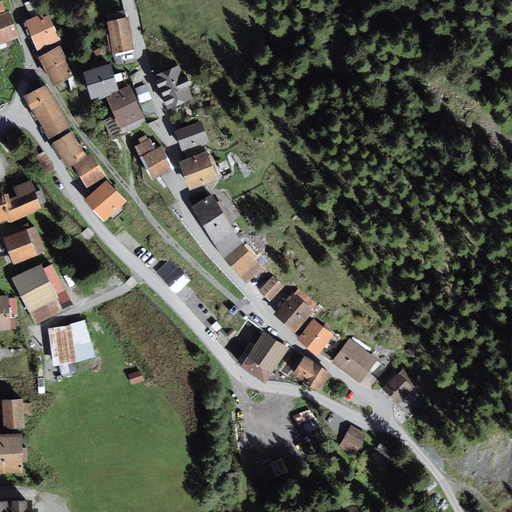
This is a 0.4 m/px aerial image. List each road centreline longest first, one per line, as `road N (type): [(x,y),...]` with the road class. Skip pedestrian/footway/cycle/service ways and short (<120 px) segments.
road 1 (residential): [(0,121),(11,114),(35,129),(91,219),(243,378),(315,396),(363,422),(379,420),(380,403),(295,342),(190,221),(127,0)]
road 2 (track): [(143,272),(41,327),(48,368)]
road 3 (track): [(381,418),(423,456),(461,511)]
